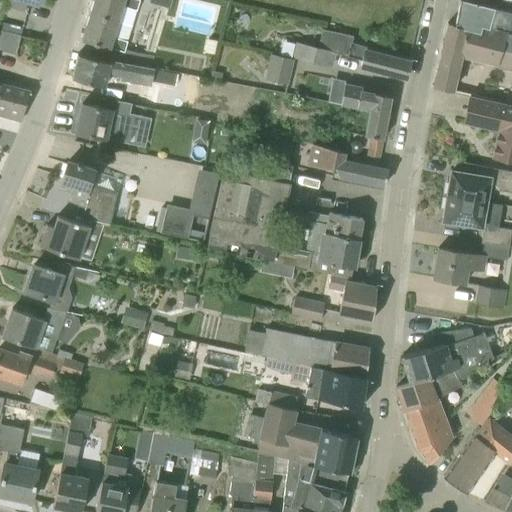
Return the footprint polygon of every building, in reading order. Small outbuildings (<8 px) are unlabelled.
[(93,0),(89,14),(132,26),(139,0),(93,0)] [(172,0),(149,0),(149,3),(170,9),(172,0)] [(511,0),(458,0),(454,25),(447,23),(435,71),(455,76),(460,55),(465,37),(479,41),(482,27),(506,33),(501,49),(511,52),(511,0)] [(132,26),(89,14),(81,40),(109,49),(110,48),(124,52),(132,26)] [(511,68),(511,101),(511,105),(511,52),(501,49),(506,33),(482,27),(479,41),(465,37),(460,55),(511,68)] [(296,43),(293,58),(330,67),(334,53),(347,56),(362,61),(360,66),(406,78),(410,62),(366,51),(367,47),(350,43),(352,36),(321,29),(317,48),(296,43)] [(0,50),(15,55),(20,36),(0,30),(0,50)] [(46,42),(20,36),(15,55),(14,58),(40,64),(46,42)] [(131,64),(151,68),(153,56),(133,53),(131,64)] [(151,68),(131,64),(110,60),(109,62),(77,54),(71,78),(104,87),(108,72),(121,74),(120,79),(151,85),(154,69),(151,68)] [(287,84),(293,59),(271,54),(265,79),(287,84)] [(455,76),(435,71),(432,87),(451,91),(455,76)] [(9,87),(0,84),(0,114),(20,121),(30,91),(20,89),(9,86),(9,87)] [(344,84),(340,105),(368,110),(363,136),(382,139),(390,97),(374,94),(374,92),(367,90),(366,92),(361,91),(362,88),(344,84)] [(511,105),(469,96),(463,123),(498,131),(492,157),(511,162),(511,105)] [(81,104),(75,133),(105,139),(108,126),(117,128),(118,123),(127,125),(131,104),(117,101),(115,111),(81,104)] [(312,146),(308,165),(340,172),(339,177),(383,186),(387,170),(342,161),(344,154),(344,153),(312,146)] [(235,154),(231,170),(289,183),(293,166),(235,154)] [(75,218),(75,219),(111,227),(118,196),(90,186),(95,171),(67,162),(59,186),(70,190),(67,199),(79,203),(77,209),(82,211),(80,219),(75,218)] [(487,188),(490,189),(511,193),(511,171),(462,162),(460,173),(451,171),(447,196),(485,202),(487,188)] [(359,239),(358,239),(324,233),(320,254),(296,250),(298,241),(278,237),(289,183),(231,170),(224,169),(206,247),(307,268),(307,269),(350,279),(352,267),(354,268),(359,239)] [(201,170),(191,215),(208,219),(218,174),(201,170)] [(498,204),(485,202),(447,196),(443,220),(445,220),(444,225),(457,227),(457,222),(482,227),(481,243),(483,243),(508,247),(511,230),(494,227),(498,204)] [(324,233),(358,239),(362,219),(329,213),(328,216),(308,212),(306,220),(326,224),(324,233)] [(89,226),(74,221),(57,216),(53,227),(46,225),(39,246),(62,254),(63,252),(79,257),(89,226)] [(506,260),(508,247),(483,243),(481,255),(438,248),(433,278),(464,283),(467,267),(482,270),(484,257),(506,260)] [(97,276),(74,268),(58,263),(55,272),(33,265),(24,291),(53,301),(62,274),(94,285),(97,276)] [(376,287),(329,278),(327,288),(342,291),(338,313),(372,320),(376,287)] [(477,286),(475,305),(502,308),(505,290),(477,286)] [(295,297),(291,313),(320,320),(324,303),(295,297)] [(127,302),(123,319),(144,324),(148,307),(127,302)] [(2,337),(34,348),(34,347),(50,352),(64,312),(46,308),(43,319),(12,308),(2,337)] [(244,352),(310,366),(365,377),(365,376),(369,348),(368,348),(368,349),(334,343),(266,329),(265,333),(248,330),(244,352)] [(409,382),(429,376),(453,369),(456,377),(457,377),(493,360),(483,333),(472,336),(471,329),(440,333),(442,344),(401,356),(401,359),(402,358),(408,380),(409,382)] [(56,356),(42,351),(39,358),(18,350),(16,354),(0,348),(0,376),(21,384),(26,369),(51,377),(55,366),(60,368),(59,372),(78,378),(82,364),(56,356)] [(310,366),(308,376),(329,380),(329,382),(364,388),(365,378),(365,377),(310,366)] [(396,386),(404,410),(437,399),(448,393),(462,386),(457,377),(456,377),(453,369),(429,376),(409,382),(396,386)] [(361,405),(364,388),(329,382),(329,380),(308,376),(304,395),(360,407),(360,408),(361,408),(361,407),(361,405)] [(492,378),(465,412),(481,424),(507,390),(492,378)] [(33,388),(29,402),(62,414),(67,400),(33,388)] [(404,410),(414,438),(444,419),(437,399),(404,410)] [(292,423),(295,410),(268,404),(257,451),(287,459),(317,465),(349,472),(357,437),(310,426),(292,423)] [(72,413),(57,486),(53,506),(81,511),(88,477),(74,474),(76,468),(74,468),(81,435),(87,436),(91,417),(72,413)] [(451,438),(444,419),(414,438),(416,446),(417,447),(417,448),(428,463),(451,438)] [(509,463),(511,460),(511,459),(511,438),(489,420),(475,435),(463,449),(443,477),(466,493),(495,452),(509,463)] [(0,495),(30,501),(31,498),(37,470),(16,465),(23,429),(0,424),(0,449),(7,451),(4,463),(0,480),(0,495)] [(147,462),(163,465),(168,436),(152,433),(147,462)] [(191,451),(189,475),(214,478),(217,454),(191,451)] [(135,511),(140,489),(127,486),(130,474),(123,473),(126,458),(107,454),(95,511),(135,511)] [(274,458),(257,455),(256,462),(254,482),(251,511),(266,511),(270,484),(274,458)] [(251,511),(254,482),(256,462),(229,459),(227,475),(231,475),(229,495),(236,495),(235,509),(230,508),(229,511),(251,511)] [(282,505),(306,511),(339,511),(341,504),(344,493),(345,491),(344,491),(344,490),(343,490),(348,473),(349,473),(349,472),(317,465),(287,459),(284,491),(282,505)] [(493,487),(484,501),(503,510),(503,511),(506,511),(511,511),(511,459),(511,460),(511,478),(501,473),(493,487)] [(176,485),(155,482),(149,511),(183,511),(185,500),(173,498),(176,485)]
